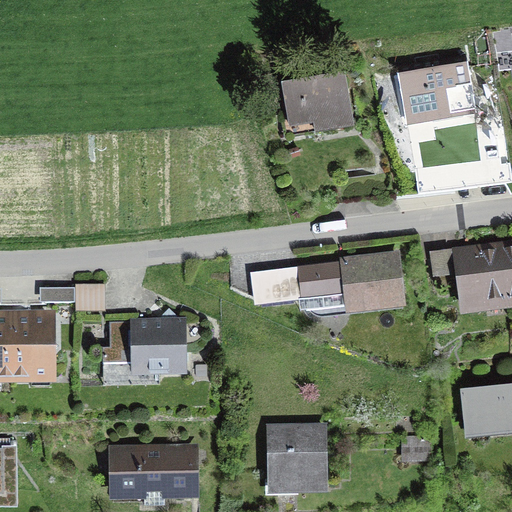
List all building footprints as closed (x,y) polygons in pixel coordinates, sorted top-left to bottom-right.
[(466,56),(397,68),(405,116),(431,112),(432,118),(467,112),(465,99),(473,97),(466,56)] [(353,125),(344,68),(281,79),(289,126),(315,122),(314,119),(332,116),(334,128),(353,125)] [(393,171),(396,196),(397,199),(455,192),(453,173),(444,165),(393,171)] [(396,196),(393,171),(341,178),(333,187),(336,204),(396,196)] [(334,241),(295,250),(298,265),(338,256),(334,241)] [(511,248),(500,250),(506,301),(511,300),(511,301),(511,248)] [(501,302),(506,301),(500,250),(432,259),(434,277),(457,274),(462,313),(502,308),(501,302)] [(343,262),(343,263),(301,268),(304,297),(347,293),(348,305),(402,299),(397,256),(343,262)] [(295,269),(254,275),(257,303),(299,298),(295,269)] [(105,285),(76,285),(76,311),(105,311),(105,285)] [(45,303),(75,303),(75,288),(45,288),(45,303)] [(0,376),(13,376),(13,318),(0,318),(0,376)] [(49,318),(13,318),(13,376),(50,376),(49,354),(57,347),(49,339),(49,318)] [(133,321),(110,322),(110,347),(103,347),(103,373),(184,372),(183,322),(133,322),(133,321)] [(511,385),(461,391),(466,438),(511,433),(511,385)] [(323,427),(271,428),(271,489),(324,488),(323,427)] [(430,437),(403,438),(403,460),(430,460),(430,437)] [(141,452),(116,453),(117,493),(144,492),(144,506),(164,506),(164,497),(192,497),(191,452),(166,452),(166,447),(141,447),(141,452)] [(13,450),(0,449),(0,503),(8,504),(8,500),(14,500),(13,450)] [(224,511),(224,487),(224,473),(199,474),(199,511),(224,511)] [(254,511),(254,487),(224,487),(224,511),(254,511)]
